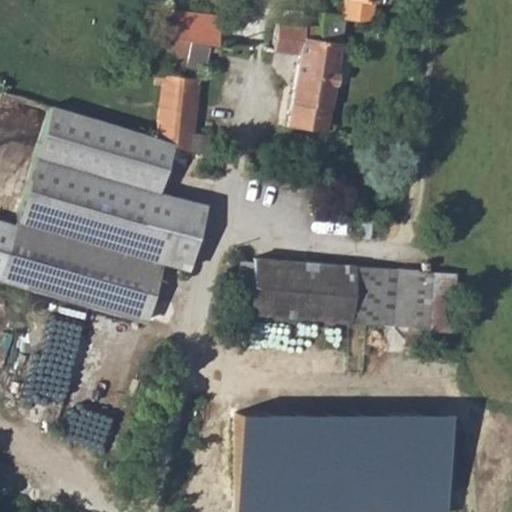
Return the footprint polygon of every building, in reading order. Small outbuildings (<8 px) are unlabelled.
[(340,0),(339,13),(339,17),(344,18),(369,21),(371,0),(340,0)] [(300,39),(298,57),(298,61),(287,124),(324,132),(344,18),(339,17),(339,13),(320,10),(318,27),(316,41),(300,39)] [(165,12),(162,40),(205,46),(215,47),(218,19),(165,12)] [(275,22),(271,52),(298,57),(300,39),(301,25),(275,22)] [(301,25),(300,39),(316,41),(318,27),(301,25)] [(162,40),(159,62),(202,69),(205,46),(162,40)] [(169,145),(206,156),(206,140),(190,135),(197,79),(158,73),(150,73),(150,85),(157,86),(157,142),(165,144),(169,145)] [(68,115),(66,114),(52,160),(32,154),(0,262),(0,276),(137,317),(154,258),(173,196),(156,190),(169,145),(165,144),(157,142),(68,115)] [(203,204),(173,196),(154,258),(185,267),(203,204)] [(252,259),(247,311),(295,315),(323,318),(345,319),(350,265),(252,259)] [(350,265),(345,319),(383,323),(388,268),(350,265)] [(28,368),(51,373),(63,313),(40,308),(28,368)] [(295,315),(294,336),(321,340),(323,318),(295,315)] [(114,330),(101,369),(130,378),(143,339),(114,330)]
